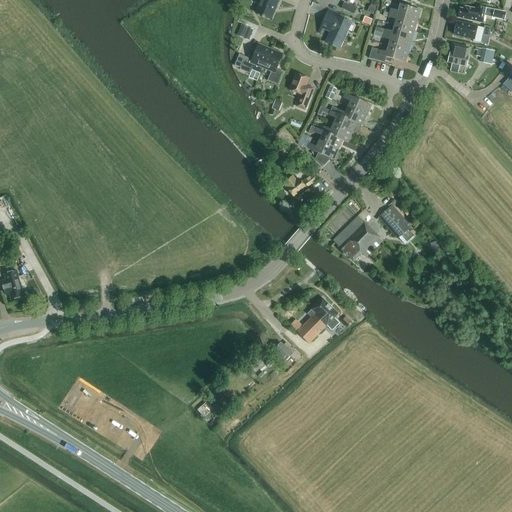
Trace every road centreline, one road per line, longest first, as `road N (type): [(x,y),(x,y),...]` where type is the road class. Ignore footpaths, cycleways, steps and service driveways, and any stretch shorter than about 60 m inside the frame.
road 1 (tertiary): [(0,328),(160,309),(245,288),(341,195),(418,93)]
road 2 (residential): [(392,83),(300,54),(294,42),(305,0)]
road 3 (primary): [(176,511),(64,440)]
